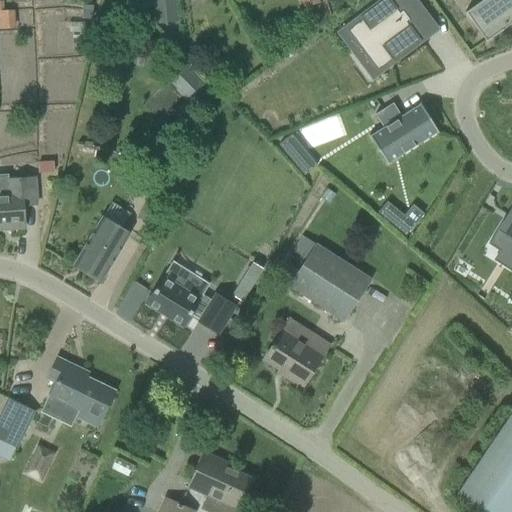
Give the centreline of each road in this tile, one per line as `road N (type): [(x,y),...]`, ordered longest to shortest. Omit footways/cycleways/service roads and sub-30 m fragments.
road 1 (unclassified): [(389,511),(57,288),(0,272)]
road 2 (residential): [(511,60),(483,73),(461,105),(483,158),(511,177)]
